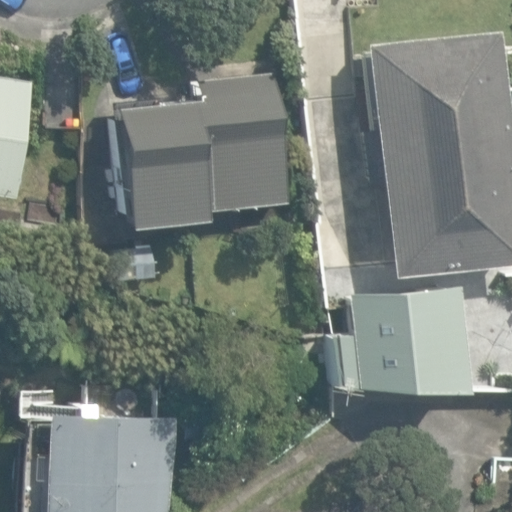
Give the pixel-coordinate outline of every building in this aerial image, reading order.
[(367,182),(375,270),(511,258),(490,27),(354,40),(362,129),(354,129),(359,182),(367,182)] [(101,102),(114,224),(192,215),(192,208),(276,198),(262,72),(262,70),(184,78),(186,93),(101,102)] [(0,193),(5,194),(6,194),(24,77),(0,73),(0,193)] [(449,378),(442,278),(342,285),(350,385),(449,378)] [(155,511),(158,412),(32,408),(31,413),(24,413),(21,511),(155,511)]
